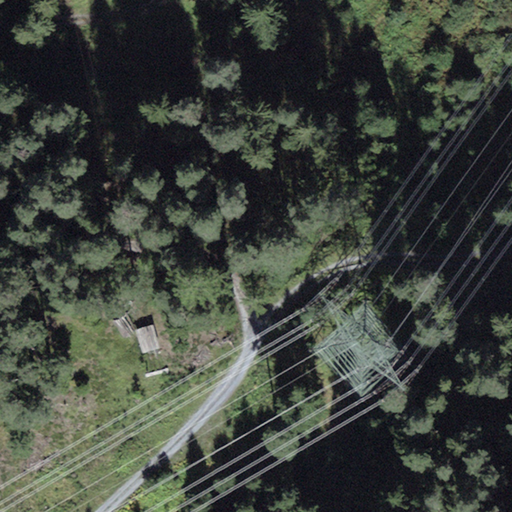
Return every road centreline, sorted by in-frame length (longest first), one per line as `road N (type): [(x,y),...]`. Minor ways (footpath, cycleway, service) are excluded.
road 1 (track): [(0,204),(113,239),(210,255),(227,268),(253,340)]
road 2 (track): [(511,239),(490,251),(353,255),(306,283),(253,340)]
road 3 (track): [(253,340),(102,511)]
road 4 (track): [(0,25),(134,10),(148,0)]
